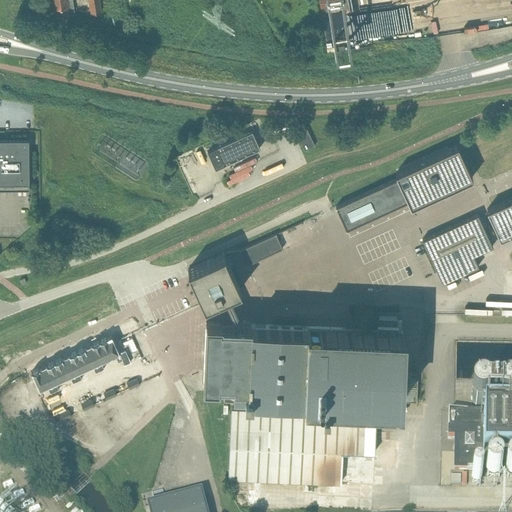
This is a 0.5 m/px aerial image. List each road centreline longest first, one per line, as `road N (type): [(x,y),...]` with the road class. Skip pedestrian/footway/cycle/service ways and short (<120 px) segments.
road 1 (tertiary): [(0,40),(142,77),(265,94),(368,93),(465,77)]
road 2 (residential): [(127,268),(143,309),(0,377)]
road 3 (unclassified): [(127,268),(0,314)]
